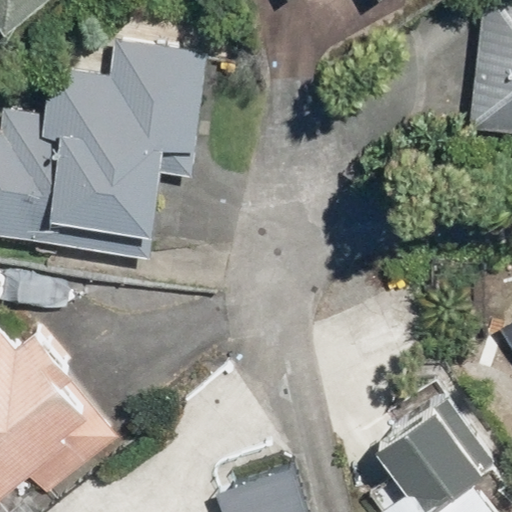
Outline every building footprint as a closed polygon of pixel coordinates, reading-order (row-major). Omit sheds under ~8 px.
[(0,0),(0,3),(13,19),(36,0),(0,0)] [(511,0),(485,0),(474,116),(511,119),(511,0)] [(3,125),(0,124),(0,228),(160,247),(172,133),(202,136),(213,43),(121,33),(117,67),(56,61),(51,109),(5,104),(3,125)] [(0,490),(78,429),(73,422),(97,403),(72,372),(85,361),(48,313),(34,324),(3,286),(0,288),(0,490)] [(511,314),(502,321),(511,337),(511,314)] [(417,477),(380,503),(386,511),(511,511),(511,510),(481,465),(500,452),(453,383),(384,430),(417,477)] [(310,511),(292,454),(217,478),(228,511),(310,511)]
